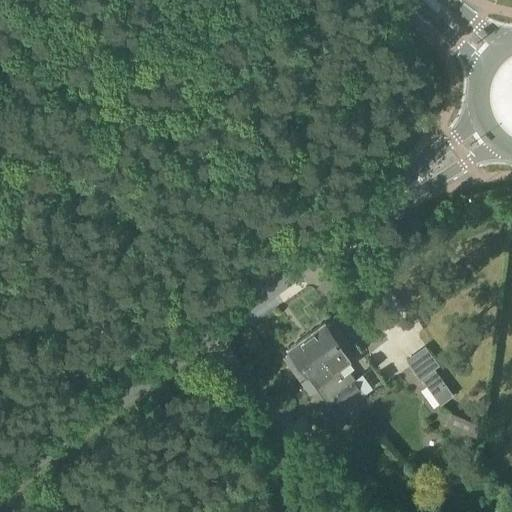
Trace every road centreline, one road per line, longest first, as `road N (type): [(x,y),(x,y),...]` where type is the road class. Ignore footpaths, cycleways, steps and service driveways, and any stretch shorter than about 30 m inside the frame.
road 1 (unclassified): [(0,480),(364,218)]
road 2 (unclassified): [(364,218),(501,144)]
road 3 (unclassified): [(480,115),(364,218)]
